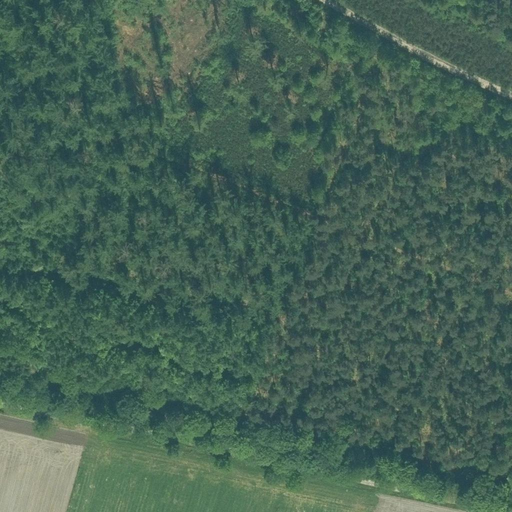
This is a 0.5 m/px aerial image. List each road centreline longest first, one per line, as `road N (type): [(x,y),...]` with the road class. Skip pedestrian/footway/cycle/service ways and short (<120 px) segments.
road 1 (track): [(491,511),(494,501),(0,402)]
road 2 (track): [(318,0),(427,62),(511,96)]
